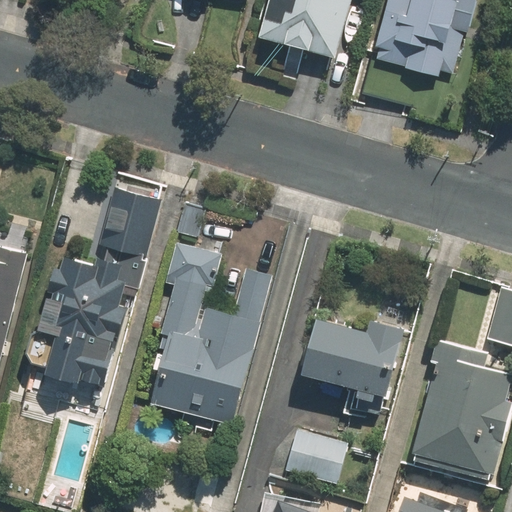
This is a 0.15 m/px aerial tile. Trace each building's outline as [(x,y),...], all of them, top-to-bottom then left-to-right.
[(351,0),(274,0),(265,34),(337,53),(351,0)] [(391,0),(377,59),(458,79),(477,0),(391,0)] [(162,200),(118,188),(97,264),(68,256),(38,365),(111,385),(162,200)] [(208,210),(188,204),(180,232),(200,238),(208,210)] [(0,365),(37,222),(0,212),(0,365)] [(224,253),(179,241),(168,281),(178,284),(165,333),(175,336),(158,403),(236,423),(275,275),(250,269),(241,305),(213,297),(224,253)] [(511,289),(503,287),(490,335),(511,341),(511,289)] [(372,328),(321,313),(306,367),(357,381),(350,405),(383,414),(409,325),(376,316),(372,328)] [(491,349),(438,335),(432,359),(440,361),(417,449),(497,470),(511,413),(511,397),(508,397),(511,380),(511,369),(487,363),(491,349)] [(348,442),(299,429),(287,475),(335,487),(348,442)] [(465,511),(408,492),(400,511),(465,511)] [(311,511),(281,501),(276,511),(311,511)]
